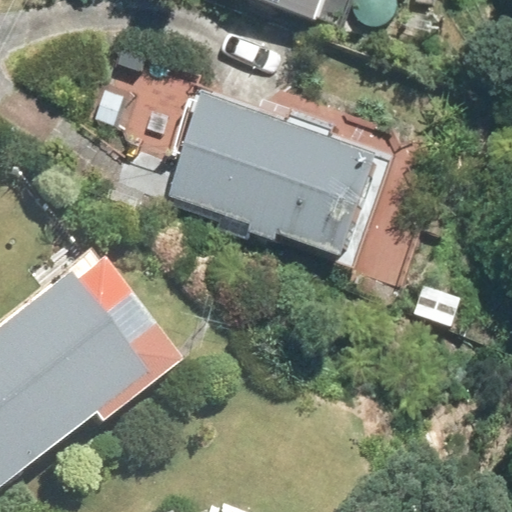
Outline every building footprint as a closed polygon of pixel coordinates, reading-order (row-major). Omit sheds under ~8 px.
[(298,0),(321,8),(324,0),(298,0)] [(283,221),(348,242),(343,257),(358,262),(398,141),(337,122),(340,114),(301,101),(299,108),(210,80),(208,90),(197,87),(179,143),(188,146),(175,186),(258,211),(255,220),(281,229),(283,221)] [(63,180),(158,212),(165,187),(72,155),(63,180)] [(94,415),(178,350),(99,248),(94,251),(89,245),(0,314),(0,471),(86,405),(94,415)] [(426,279),(415,315),(453,327),(464,292),(426,279)]
